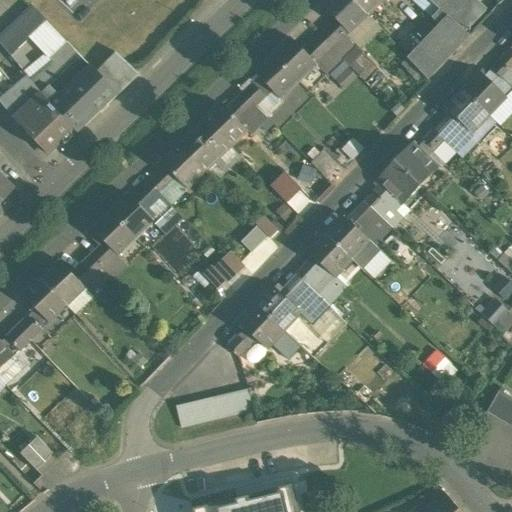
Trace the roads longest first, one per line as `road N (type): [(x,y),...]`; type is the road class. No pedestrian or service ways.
road 1 (residential): [(143,473),(143,409),(168,376),(511,11)]
road 2 (residential): [(320,0),(0,305)]
road 3 (residential): [(143,473),(277,438),(334,430),(392,435),(448,464),(489,511)]
road 4 (residential): [(52,187),(244,0)]
